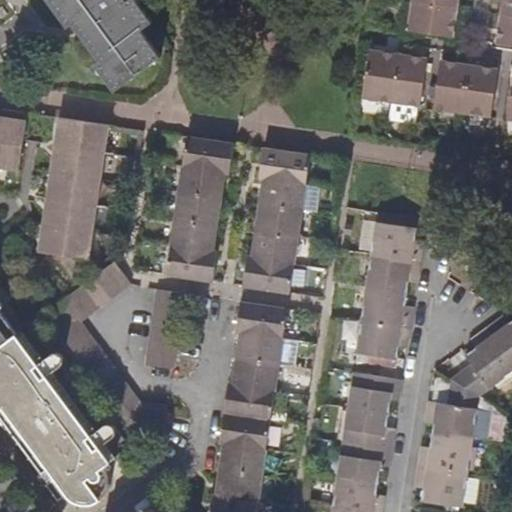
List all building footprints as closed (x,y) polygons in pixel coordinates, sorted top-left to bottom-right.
[(47,0),(59,15),(65,12),(72,22),(100,60),(107,69),(103,72),(115,90),(160,56),(141,29),(152,20),(137,0),(47,0)] [(389,1),(384,0),(375,0),(373,11),(386,14),(389,1)] [(411,0),(408,29),(453,36),(458,8),(459,0),(411,0)] [(496,42),(511,44),(511,0),(502,0),(500,14),(496,42)] [(363,98),(420,106),(427,57),(401,53),(370,48),(363,98)] [(435,109),(491,117),(498,67),(471,63),(442,59),(435,109)] [(0,168),(18,171),(26,120),(7,116),(6,122),(0,120),(0,168)] [(110,124),(58,116),(55,131),(60,132),(59,145),(53,144),(50,168),(55,169),(51,194),(46,194),(43,216),(47,217),(45,237),(39,236),(37,250),(53,253),(52,260),(60,261),(76,282),(95,267),(89,258),(110,124)] [(180,166),(221,172),(226,173),(230,142),(185,135),(180,166)] [(311,154),(260,146),(255,177),(260,178),(306,185),(311,154)] [(177,194),(216,200),(221,172),(180,166),(177,194)] [(260,178),(256,206),(302,212),(306,185),(260,178)] [(310,186),(306,211),(316,212),(321,187),(310,186)] [(173,221),(212,227),(216,200),(177,194),(173,221)] [(256,206),(252,233),(298,240),(302,212),(256,206)] [(169,248),(208,254),(212,227),(173,221),(169,248)] [(371,253),(421,261),(423,247),(414,246),(415,240),(416,228),(375,221),(371,253)] [(252,233),(248,260),(294,267),(298,240),(252,233)] [(214,255),(208,254),(169,248),(165,276),(210,283),(214,255)] [(366,285),(407,291),(409,274),(410,267),(420,268),(421,261),(371,253),(366,285)] [(239,287),(290,295),(294,267),(248,260),(243,259),(239,287)] [(131,283),(115,260),(104,268),(121,291),(131,283)] [(419,276),(420,268),(410,267),(409,274),(419,276)] [(121,291),(104,268),(94,276),(110,299),(121,291)] [(110,299),(94,276),(83,284),(99,307),(110,299)] [(99,307),(83,284),(73,291),(90,314),(99,307)] [(361,318),(411,325),(413,311),(403,310),(405,303),(407,291),(366,285),(361,318)] [(90,314),(73,291),(49,309),(53,315),(82,320),(90,314)] [(154,291),(152,304),(181,308),(183,295),(154,291)] [(0,344),(16,333),(0,310),(0,306),(5,303),(0,297),(0,344)] [(232,331),(238,331),(283,338),(288,310),(237,302),(232,331)] [(152,304),(150,315),(179,320),(181,308),(152,304)] [(66,347),(89,331),(82,320),(53,315),(46,320),(66,347)] [(150,315),(148,328),(177,332),(179,320),(150,315)] [(505,315),(500,318),(505,325),(509,321),(505,315)] [(397,359),(399,344),(400,337),(410,338),(411,325),(361,318),(356,352),(397,359)] [(500,318),(488,328),(511,359),(511,319),(509,321),(505,325),(500,318)] [(148,328),(147,340),(175,345),(177,332),(148,328)] [(511,372),(511,359),(488,328),(476,337),(481,344),(475,349),(468,354),(492,388),(511,372)] [(89,331),(66,347),(73,357),(96,340),(89,331)] [(238,331),(234,360),(279,366),(283,338),(238,331)] [(38,363),(16,333),(0,344),(0,412),(43,469),(47,466),(56,481),(64,490),(70,497),(77,501),(81,503),(87,504),(94,503),(102,500),(107,494),(109,489),(110,484),(110,476),(108,470),(106,465),(110,460),(100,445),(114,435),(116,433),(117,429),(116,426),(114,423),(111,422),(109,422),(105,423),(91,434),(47,374),(61,365),(64,362),(64,359),(64,356),(62,354),(60,352),(58,351),(56,351),(53,353),(38,363)] [(408,345),(410,338),(400,337),(399,344),(408,345)] [(476,337),(469,342),(475,349),(481,344),(476,337)] [(96,340),(73,357),(81,367),(104,351),(96,340)] [(147,340),(145,353),(174,357),(175,345),(147,340)] [(446,365),(464,358),(459,343),(441,349),(446,365)] [(104,351),(81,367),(88,377),(111,360),(104,351)] [(172,368),(174,357),(145,353),(143,364),(172,368)] [(111,360),(88,377),(95,387),(118,370),(111,360)] [(234,360),(230,386),(275,393),(279,366),(234,360)] [(118,370),(95,387),(103,397),(125,380),(118,370)] [(389,413),(391,398),(392,391),(401,392),(404,377),(353,371),(348,407),(389,413)] [(125,380),(103,397),(111,408),(133,391),(125,380)] [(225,385),(220,413),(271,421),(275,393),(230,386),(225,385)] [(133,391),(111,408),(124,426),(141,401),(133,391)] [(400,400),(401,392),(392,391),(391,398),(400,400)] [(150,430),(154,403),(141,401),(124,426),(150,430)] [(430,401),(428,416),(433,417),(438,418),(435,438),(474,443),(479,409),(430,401)] [(154,403),(150,430),(162,432),(167,405),(154,403)] [(393,447),(395,432),(387,431),(387,424),(389,413),(348,407),(343,440),(393,447)] [(216,442),(221,443),(266,450),(271,421),(220,413),(216,442)] [(428,449),(427,455),(432,456),(435,438),(438,418),(433,417),(432,424),(428,449)] [(395,432),(396,425),(387,424),(387,431),(395,432)] [(474,443),(435,438),(432,456),(427,455),(422,454),(420,467),(469,474),(474,443)] [(379,479),(381,467),(382,460),(391,461),(393,447),(343,440),(338,473),(379,479)] [(221,443),(218,469),(262,476),(266,450),(221,443)] [(390,468),(391,461),(382,460),(381,467),(390,468)] [(469,474),(420,467),(418,481),(423,482),(428,483),(425,502),(463,507),(469,474)] [(218,469),(214,495),(258,502),(262,476),(218,469)] [(373,511),(383,511),(385,500),(377,499),(377,492),(379,479),(338,473),(333,506),(373,511)] [(422,488),(420,502),(425,502),(428,483),(423,482),(422,488)] [(385,500),(386,493),(377,492),(377,499),(385,500)] [(208,495),(205,511),(256,511),(258,502),(214,495),(208,495)]
